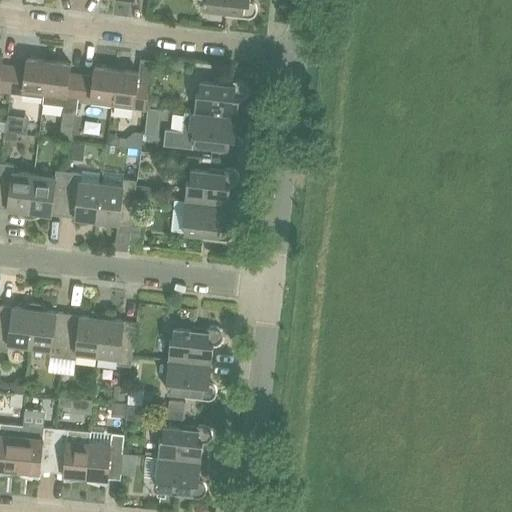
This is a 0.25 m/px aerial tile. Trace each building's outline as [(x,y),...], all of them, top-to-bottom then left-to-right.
[(250,0),(249,0),(208,0),(208,8),(242,12),(242,16),(250,17),(251,17),(253,16),(254,15),(255,14),(256,13),(257,12),(257,10),(257,9),(257,7),(257,6),(256,5),(255,3),(254,2),(253,1),(252,1),(250,0)] [(0,53),(0,90),(11,92),(14,66),(2,64),(3,54),(0,53)] [(14,66),(11,92),(45,96),(49,60),(27,57),(26,67),(14,66)] [(78,100),(82,74),(70,73),(71,63),(49,60),(45,96),(44,102),(65,105),(64,110),(77,111),(78,100)] [(112,105),(117,69),(95,66),(94,76),(82,74),(78,100),(112,105)] [(117,69),(112,105),(146,109),(150,83),(138,81),(139,71),(117,69)] [(242,81),(235,80),(235,84),(200,80),(199,91),(197,91),(195,112),(238,116),(240,97),(241,97),(243,97),(244,96),(245,95),(246,94),(247,93),(248,92),(249,91),(249,89),(249,87),(248,86),(248,85),(247,83),(246,82),(245,82),(243,81),(242,81)] [(146,121),(157,122),(159,108),(147,107),(146,121)] [(228,147),(228,151),(234,152),(235,152),(237,152),(238,151),(240,150),(241,149),(242,148),(242,147),(243,145),(243,144),(243,142),(243,141),(242,140),(241,138),(240,137),(239,136),(237,136),(236,136),(236,135),(238,116),(195,112),(185,111),(183,130),(165,129),(164,145),(193,148),(194,144),(212,146),(228,147)] [(122,142),(134,146),(137,133),(126,129),(122,142)] [(106,151),(113,152),(114,145),(107,144),(106,151)] [(0,173),(0,206),(30,211),(34,173),(13,171),(14,164),(1,162),(0,173)] [(226,172),(209,170),(191,168),(190,179),(188,179),(185,200),(228,204),(230,185),(232,185),(233,185),(235,184),(236,183),(237,182),(238,181),(239,180),(239,178),(239,177),(239,175),(239,174),(238,173),(238,171),(237,170),(235,169),(234,169),(232,168),(226,168),(226,172)] [(55,176),(34,173),(30,211),(63,215),(69,171),(56,169),(55,176)] [(63,215),(88,218),(97,219),(102,182),(81,179),(82,172),(69,171),(63,215)] [(102,182),(97,219),(131,224),(137,179),(124,177),(123,185),(102,182)] [(226,223),(228,204),(185,200),(175,198),(172,230),(219,235),(218,239),(226,240),(228,240),(229,239),(230,238),(231,237),(232,236),(233,235),(233,233),(234,232),(234,230),(233,229),(233,228),(232,226),(231,225),(229,224),(228,224),(226,223)] [(9,343),(30,345),(35,308),(1,304),(0,312),(0,348),(8,350),(9,343)] [(50,355),(63,357),(69,312),(35,308),(30,345),(51,348),(50,355)] [(77,351),(98,354),(102,317),(69,312),(63,357),(76,358),(77,351)] [(137,321),(102,317),(98,354),(118,357),(117,364),(131,365),(137,321)] [(209,330),(193,329),(174,327),(173,338),(171,338),(169,358),(212,363),(214,344),(215,344),(217,343),(218,343),(219,342),(220,341),(221,340),(222,339),(222,337),(223,336),(223,334),(222,333),(222,331),(221,330),(220,329),(218,328),(217,328),(216,327),(209,327),(209,330)] [(46,369),(64,371),(65,360),(47,358),(46,369)] [(202,398),(208,399),(209,399),(211,398),(212,398),(214,397),(215,396),(216,395),(216,393),(217,392),(217,391),(217,389),(217,388),(216,386),(215,385),(214,384),(213,383),(211,383),(210,382),(212,363),(169,358),(166,379),(169,379),(168,390),(202,394),(202,398)] [(127,385),(114,384),(112,399),(125,400),(127,385)] [(75,396),(60,395),(60,404),(70,404),(74,405),(75,396)] [(169,399),(168,408),(185,410),(185,401),(169,399)] [(185,410),(168,408),(167,417),(184,419),(185,410)] [(0,473),(18,472),(22,424),(0,422),(0,473)] [(56,427),(34,425),(22,424),(18,472),(39,478),(40,472),(42,451),(54,452),(56,427)] [(207,426),(205,425),(199,424),(199,428),(164,425),(163,436),(161,436),(158,456),(201,461),(203,441),(205,442),(206,441),(208,441),(209,440),(210,439),(211,438),(212,437),(212,435),(212,434),(212,432),(212,431),(211,429),(211,428),(210,427),(208,426),(207,426)] [(56,427),(54,452),(66,454),(64,474),(64,480),(86,478),(89,441),(90,441),(91,431),(56,427)] [(110,458),(122,459),(124,434),(112,433),(111,443),(90,441),(89,441),(86,478),(107,484),(108,478),(110,458)] [(175,494),(176,490),(192,492),(191,496),(197,496),(199,496),(200,496),(202,496),(203,495),(204,494),(205,493),(206,491),(206,490),(207,489),(206,487),(206,486),(206,484),(205,483),(204,482),(202,481),(201,480),(200,480),(199,480),(201,461),(158,456),(156,477),(159,477),(157,488),(158,488),(166,489),(165,498),(160,497),(159,507),(175,508),(176,494),(175,494)]
